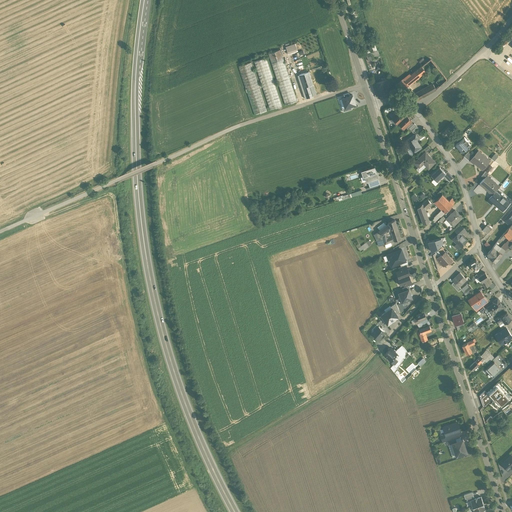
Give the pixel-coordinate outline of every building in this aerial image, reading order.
[(295,44),(286,47),(288,54),(297,51),(295,44)] [(368,62),(373,60),(370,53),(369,49),(364,51),(366,55),(365,55),(368,62)] [(280,50),(268,54),(276,79),(274,80),(266,57),(254,61),(261,84),(258,85),(251,62),(238,67),(254,115),(267,111),(259,88),(262,87),(270,110),(282,106),(275,83),(277,82),(285,105),(297,101),(280,50)] [(374,52),(370,53),(373,60),(380,57),(378,51),(377,51),(374,52)] [(433,59),(424,65),(426,68),(435,63),(433,59)] [(410,74),(398,84),(403,90),(407,86),(425,72),(421,67),(411,75),(410,74)] [(309,72),(304,74),(299,75),(304,91),(305,92),(311,90),(309,86),(313,84),(309,72)] [(386,80),(376,83),(379,93),(381,98),(394,94),(389,79),(386,80)] [(440,86),(436,82),(433,85),(430,87),(420,92),(422,97),(436,90),(440,86)] [(403,90),(400,92),(408,101),(409,100),(411,99),(415,96),(415,95),(407,86),(403,90)] [(311,90),(305,92),(304,91),(303,92),(305,99),(313,96),(311,90)] [(344,96),(341,97),(344,108),(345,109),(351,107),(357,105),(353,93),(349,95),(349,93),(343,95),(344,96)] [(393,118),(398,124),(399,123),(406,116),(400,111),(398,114),(393,118)] [(406,116),(399,123),(404,129),(405,127),(411,122),(412,121),(406,116)] [(416,134),(405,141),(408,144),(414,153),(421,148),(416,140),(418,138),(416,134)] [(459,142),(456,145),(462,152),(470,145),(468,143),(469,142),(464,137),(459,142)] [(414,153),(408,144),(405,146),(411,155),(414,153)] [(486,158),(478,151),(473,157),(470,160),(470,161),(474,164),(475,163),(482,169),(490,161),(490,160),(486,158)] [(473,157),(468,152),(464,156),(470,161),(470,160),(473,157)] [(435,163),(425,153),(414,163),(418,167),(422,163),(428,169),(435,163)] [(374,167),(362,171),(364,176),(365,176),(366,181),(367,181),(368,181),(378,178),(378,177),(377,173),(376,173),(374,167)] [(446,173),(440,167),(431,176),(437,182),(443,176),(446,173)] [(446,173),(443,176),(449,182),(454,178),(447,172),(446,173)] [(484,179),(480,184),(489,191),(488,192),(492,195),(496,191),(497,189),(500,187),(487,176),(484,179)] [(378,178),(368,181),(370,187),(380,184),(378,178)] [(496,191),(492,195),(489,199),(502,211),(510,202),(497,191),(497,192),(496,191)] [(449,202),(442,195),(434,202),(442,210),(445,213),(452,206),(449,202)] [(428,199),(422,204),(424,210),(431,203),(428,199)] [(424,210),(422,204),(418,208),(423,224),(429,222),(424,210)] [(442,210),(434,217),(436,220),(440,217),(445,213),(442,210)] [(455,211),(446,219),(452,226),(461,217),(455,211)] [(401,238),(395,220),(388,222),(388,224),(390,229),(391,233),(392,235),(394,240),(401,238)] [(377,228),(380,231),(384,227),(386,225),(384,223),(377,228)] [(492,229),(487,225),(483,230),(487,234),(492,229)] [(465,230),(461,226),(455,231),(458,234),(459,233),(461,235),(461,234),(465,230)] [(392,235),(388,237),(386,232),(382,236),(385,244),(391,242),(394,240),(392,235)] [(461,234),(461,235),(459,233),(458,234),(453,239),(460,247),(461,246),(462,246),(464,245),(464,244),(467,241),(461,234)] [(108,240),(110,256),(117,256),(115,239),(108,240)] [(441,239),(429,242),(432,252),(433,250),(440,245),(442,243),(441,239)] [(504,243),(501,247),(505,251),(507,248),(509,246),(511,242),(511,240),(509,239),(505,244),(504,243)] [(361,247),(364,250),(371,244),(368,241),(361,247)] [(501,247),(496,243),(493,247),(497,249),(502,254),(505,251),(501,247)] [(440,245),(433,250),(436,253),(442,247),(440,245)] [(493,247),(487,254),(490,257),(497,249),(493,247)] [(401,249),(383,256),(385,261),(389,260),(391,267),(400,264),(406,261),(405,260),(401,249)] [(502,254),(497,249),(490,257),(490,258),(495,263),(502,254)] [(452,261),(445,253),(442,255),(441,254),(438,257),(440,260),(439,261),(443,266),(443,267),(448,263),(449,264),(452,261)] [(476,260),(470,264),(471,266),(474,270),(480,266),(476,260)] [(399,270),(396,271),(399,278),(409,274),(410,274),(407,267),(399,270)] [(460,273),(452,280),(454,282),(459,287),(466,280),(460,273)] [(485,273),(478,277),(482,283),(485,280),(489,278),(485,273)] [(409,274),(399,278),(398,278),(400,285),(403,284),(411,281),(409,274)] [(459,287),(454,282),(451,284),(458,291),(461,289),(459,287)] [(404,291),(399,293),(402,302),(408,300),(412,298),(409,289),(404,291)] [(480,292),(477,294),(476,293),(474,295),(474,296),(469,300),(470,300),(475,306),(474,307),(474,308),(476,306),(484,301),(486,299),(480,292)] [(494,303),(491,306),(491,305),(487,308),(492,315),(503,307),(497,299),(493,302),(494,303)] [(484,301),(476,306),(479,310),(483,306),(486,304),(484,301)] [(387,324),(398,316),(396,313),(391,306),(380,313),(384,320),(387,324)] [(424,311),(416,314),(418,317),(419,320),(426,317),(424,311)] [(507,312),(500,317),(502,320),(498,323),(500,327),(511,319),(507,312)] [(460,313),(452,316),(455,324),(456,324),(463,321),(460,313)] [(458,330),(464,324),(463,321),(456,324),(458,330)] [(370,332),(378,339),(385,332),(377,325),(370,332)] [(506,328),(495,335),(497,338),(497,339),(498,340),(498,341),(499,342),(499,341),(501,344),(503,342),(503,343),(505,342),(506,342),(507,341),(508,340),(508,339),(511,337),(506,328)] [(425,332),(421,333),(420,333),(419,333),(422,341),(427,339),(425,332)] [(473,340),(467,343),(472,352),(472,353),(476,351),(472,345),(475,344),(473,340)] [(467,343),(462,345),(467,354),(472,352),(467,343)] [(403,357),(407,352),(402,345),(398,348),(396,350),(403,357)] [(390,348),(384,354),(391,360),(394,357),(397,353),(395,352),(393,350),(390,348)] [(494,357),(486,349),(482,354),(480,356),(484,359),(487,363),(494,357)] [(403,357),(396,350),(395,352),(397,353),(394,357),(397,359),(399,362),(403,357)] [(494,362),(499,366),(502,363),(498,359),(500,357),(498,355),(492,360),(494,362)] [(480,356),(469,367),(473,370),(484,359),(480,356)] [(494,362),(485,370),(492,378),(498,373),(497,372),(501,369),(499,366),(494,362)] [(497,384),(487,393),(486,394),(491,399),(493,401),(492,402),(499,409),(501,407),(502,408),(511,399),(505,393),(506,392),(502,388),(501,389),(497,384)] [(487,393),(485,391),(480,395),(484,406),(491,399),(486,394),(487,393)] [(457,422),(443,427),(445,432),(446,437),(451,435),(458,433),(460,432),(457,422)] [(451,435),(446,437),(445,432),(440,434),(443,442),(446,441),(453,439),(451,435)] [(466,449),(462,439),(461,440),(456,441),(452,443),(456,456),(465,453),(467,452),(466,449)] [(472,448),(466,449),(467,452),(465,453),(466,456),(473,453),(472,448)] [(511,455),(502,463),(508,470),(511,467),(511,468),(511,467),(511,455)] [(474,498),(470,500),(472,506),(483,503),(481,496),(474,498)] [(483,503),(472,506),(474,511),(476,511),(480,511),(485,509),(483,503)]
